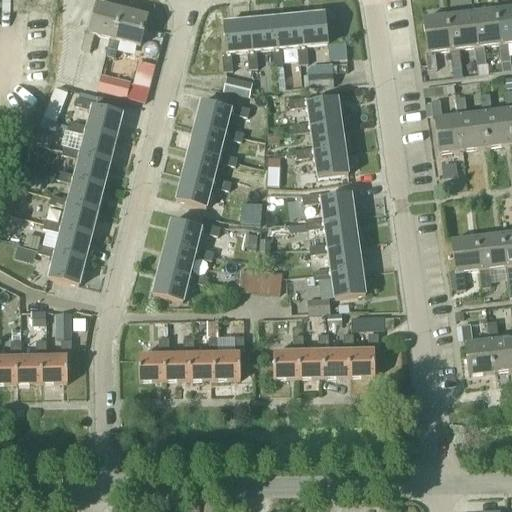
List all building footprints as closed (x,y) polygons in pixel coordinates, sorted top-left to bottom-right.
[(94,38),(109,42),(114,43),(122,12),(97,6),(90,35),(85,34),(81,52),(90,54),(94,38)] [(511,10),(497,12),(501,47),(499,47),(501,65),(510,64),(508,46),(511,45),(511,10)] [(114,43),(109,42),(105,58),(114,61),(118,44),(139,50),(147,19),(122,12),(114,43)] [(476,50),(474,50),(476,68),(485,67),(483,49),(499,47),(501,47),(497,12),(472,15),(476,50)] [(459,52),(474,50),(476,50),(472,15),(448,18),(452,53),(449,53),(451,71),(461,70),(459,52)] [(302,51),(297,51),(299,68),(308,67),(306,50),(328,48),(325,16),(300,19),(302,51)] [(422,21),(426,55),(425,55),(427,74),(436,73),(434,55),(449,53),(452,53),(448,18),(422,21)] [(281,53),(297,51),(302,51),(300,19),(274,21),(277,53),(272,54),(273,70),(283,69),(281,53)] [(251,56),(247,56),(248,73),(258,72),(256,55),(272,54),(277,53),(274,21),(248,23),(251,56)] [(231,58),(247,56),(251,56),(248,23),(223,26),(226,55),(221,56),(223,75),(232,74),(231,58)] [(149,91),(155,67),(139,63),(133,88),(149,91)] [(307,72),(308,90),(333,88),(333,76),(336,76),(336,66),(310,67),(307,72)] [(126,101),(130,84),(101,77),(97,94),(126,101)] [(227,79),(223,94),(249,100),(253,85),(227,79)] [(48,127),(62,131),(72,92),(59,89),(48,127)] [(488,150),(511,147),(511,138),(509,112),(506,113),(491,115),(489,97),(480,98),(482,116),(484,115),(488,150)] [(122,104),(98,98),(95,109),(119,115),(122,104)] [(122,116),(119,115),(95,109),(96,105),(76,100),(74,109),(90,113),(86,129),(85,133),(116,141),(122,116)] [(460,119),(464,153),(488,150),(484,115),(482,116),(466,118),(464,100),(455,101),(457,119),(460,119)] [(309,131),(341,126),(337,101),(307,105),(306,101),(288,104),(289,112),(306,110),(308,126),(309,131)] [(439,156),(464,153),(460,119),(457,119),(442,121),(439,103),(430,104),(433,123),(435,123),(439,156)] [(201,104),(195,129),(226,137),(227,132),(231,116),(247,120),(250,111),(231,106),(229,111),(201,104)] [(85,133),(86,129),(70,125),(68,133),(85,138),(81,153),(79,158),(110,165),(116,141),(85,133)] [(310,135),(312,151),(313,156),(344,152),(341,126),(309,131),(308,126),(292,128),(293,138),(310,135)] [(243,136),(227,132),(226,137),(195,129),(189,154),(220,162),(221,157),(225,141),(241,145),(243,136)] [(79,158),(81,153),(63,149),(61,158),(78,162),(74,178),(73,182),(104,190),(110,165),(79,158)] [(348,177),(344,152),(313,156),(312,151),(296,153),(297,162),(313,160),(315,175),(301,177),(303,193),(333,188),(332,180),(348,177)] [(237,161),(221,157),(220,162),(189,154),(182,179),(213,186),(215,181),(219,165),(235,169),(237,161)] [(30,172),(18,169),(15,181),(26,184),(30,172)] [(279,190),(280,170),(268,169),(267,189),(279,190)] [(73,182),(74,178),(57,174),(55,183),(72,187),(68,202),(67,207),(97,215),(104,190),(73,182)] [(231,185),(215,181),(213,186),(182,179),(176,203),(207,211),(213,190),(229,194),(231,185)] [(320,206),(323,222),(323,226),(354,222),(351,197),(322,201),(321,196),(302,199),(303,208),(320,206)] [(67,207),(68,202),(51,198),(49,206),(66,211),(62,227),(61,232),(91,239),(97,215),(67,207)] [(260,229),(262,207),(241,206),(240,227),(260,229)] [(61,232),(62,227),(45,222),(43,231),(60,235),(56,251),(54,256),(85,264),(91,239),(61,232)] [(358,247),(354,222),(323,226),(323,222),(305,224),(307,233),(324,231),(326,247),(327,252),(358,247)] [(171,223),(165,248),(196,256),(197,251),(201,235),(217,239),(220,230),(201,225),(200,230),(171,223)] [(505,271),(509,301),(511,301),(511,235),(503,237),(507,271),(505,271)] [(503,237),(477,240),(482,274),(479,274),(481,291),(490,290),(488,273),(505,271),(507,271),(503,237)] [(462,276),(479,274),(482,274),(477,240),(451,243),(455,276),(453,276),(455,295),(464,294),(462,276)] [(54,256),(56,251),(39,247),(37,256),(53,260),(48,281),(79,289),(85,264),(54,256)] [(327,256),(330,272),(330,277),(361,273),(358,247),(327,252),(326,247),(309,249),(310,258),(327,256)] [(214,255),(197,251),(196,256),(165,248),(159,273),(190,281),(191,276),(195,260),(212,264),(214,255)] [(365,298),(361,273),(330,277),(330,272),(313,274),(314,283),(330,281),(333,303),(365,298)] [(207,280),(191,276),(190,281),(159,273),(152,298),(184,306),(189,285),(205,289),(207,280)] [(238,294),(249,295),(252,274),(240,273),(238,294)] [(249,295),(260,296),(262,275),(252,274),(249,295)] [(260,296),(271,297),(273,276),(262,275),(260,296)] [(282,277),(273,276),(271,297),(280,298),(282,277)] [(329,301),(308,302),(308,316),(330,315),(329,301)] [(487,322),(504,319),(502,309),(486,311),(487,322)] [(31,329),(46,329),(46,314),(31,314),(31,329)] [(21,316),(8,317),(8,344),(22,343),(21,316)] [(55,316),(56,341),(72,341),(71,316),(55,316)] [(327,328),(342,328),(341,316),(327,317),(327,328)] [(511,339),(498,342),(496,324),(486,325),(489,343),(491,343),(495,375),(511,372),(511,339)] [(491,343),(489,343),(472,345),(470,327),(460,329),(463,347),(464,347),(468,379),(495,375),(491,343)] [(323,353),(324,381),(349,381),(349,352),(353,352),(352,337),(343,337),(343,352),(327,353),(323,353)] [(368,352),(353,352),(349,352),(349,381),(375,380),(374,353),(378,353),(378,337),(368,337),(368,352)] [(293,354),(273,354),(273,382),(299,382),(298,353),(303,353),(303,338),(293,339),(293,354)] [(318,353),(303,353),(298,353),(299,382),(324,381),(323,353),(327,353),(327,338),(318,338),(318,353)] [(234,355),(218,356),(214,356),(215,383),(240,383),(240,357),(240,356),(244,356),(243,340),(233,340),(234,355)] [(139,385),(164,384),(164,357),(169,357),(168,341),(158,341),(159,357),(138,358),(139,385)] [(183,356),(169,357),(164,357),(164,384),(190,384),(189,356),(194,356),(193,341),(183,341),(183,356)] [(209,356),(194,356),(189,356),(190,384),(215,383),(214,356),(218,356),(218,341),(208,341),(209,356)] [(67,386),(67,359),(71,359),(71,343),(61,343),(61,359),(46,359),(41,359),(42,387),(67,386)] [(16,360),(21,359),(20,344),(11,344),(11,360),(0,359),(0,387),(17,387),(16,360)] [(41,359),(46,359),(45,344),(36,344),(36,359),(21,359),(16,360),(17,387),(42,387),(41,359)]
